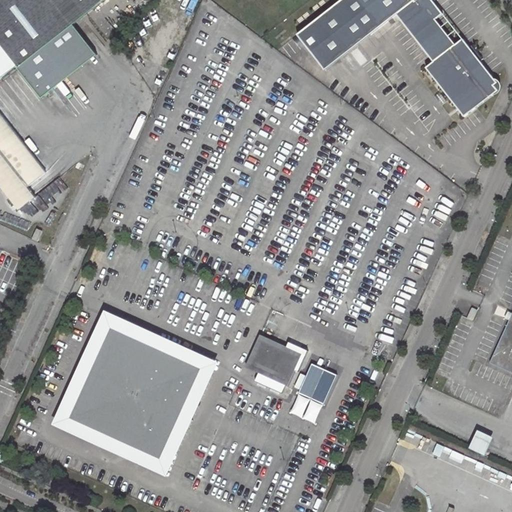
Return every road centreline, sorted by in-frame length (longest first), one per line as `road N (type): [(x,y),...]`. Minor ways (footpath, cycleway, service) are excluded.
road 1 (unclassified): [(511,144),(345,511)]
road 2 (unclassified): [(0,403),(131,112)]
road 3 (unknown): [(96,297),(48,426),(168,486)]
road 4 (unknown): [(160,217),(140,194),(202,55),(217,34),(251,38)]
road 5 (unknown): [(248,256),(330,97),(297,72)]
road 6 (unknown): [(280,271),(358,117),(384,136)]
road 7 (unknown): [(160,217),(251,38)]
road 8 (unknown): [(352,299),(379,307),(389,294),(441,183),(420,163)]
road 9 (unknown): [(275,56),(188,227)]
road 10 (unknown): [(217,241),(297,72)]
road 11 (unknown): [(384,136),(312,287)]
road 12 (unknown): [(420,163),(352,299)]
road 13 (unknown): [(96,297),(233,357)]
road 14 (unknown): [(256,511),(277,446),(206,412)]
road 15 (unknown): [(125,126),(54,116),(11,91)]
road 16 (unknown): [(486,301),(461,374),(500,393)]
